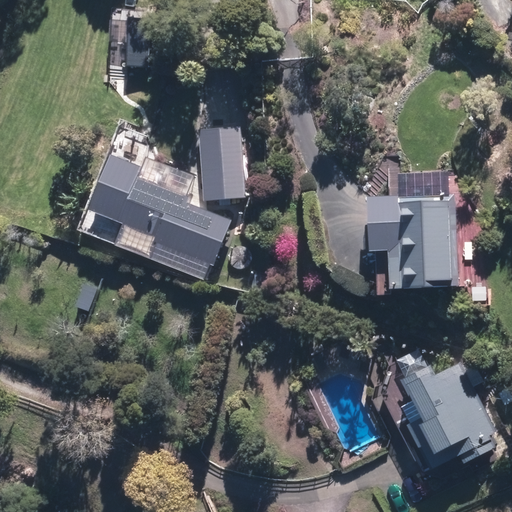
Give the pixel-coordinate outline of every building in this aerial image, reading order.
[(152,70),(155,11),(118,8),(116,68),(152,70)] [(172,68),(156,66),(153,98),(169,100),(172,68)] [(235,204),(247,202),(241,149),(209,152),(215,205),(232,203),(235,204)] [(234,218),(232,218),(185,200),(188,194),(110,164),(92,211),(121,222),(112,246),(207,281),(208,279),(226,285),(234,264),(219,259),(234,219),(234,218)] [(451,201),(402,203),(407,289),(456,286),(451,201)] [(232,203),(232,218),(234,218),(234,219),(244,219),(245,204),(235,204),(232,203)] [(499,432),(462,362),(441,373),(436,362),(404,379),(424,418),(410,425),(434,471),(458,458),(461,463),(465,461),(467,464),(498,448),(491,436),(499,432)]
